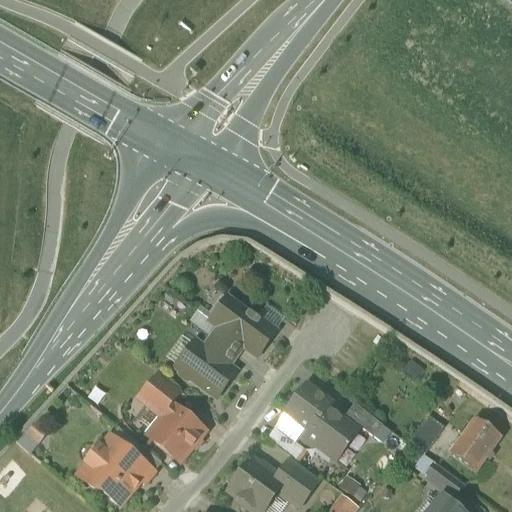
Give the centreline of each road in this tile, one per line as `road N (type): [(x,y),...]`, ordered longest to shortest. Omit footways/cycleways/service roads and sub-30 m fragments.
road 1 (tertiary): [(163,146),(0,401)]
road 2 (tertiary): [(127,264),(200,224),(225,221),(247,225),(332,273),(383,276)]
road 3 (residential): [(318,329),(172,511)]
road 4 (tertiary): [(207,168),(336,0)]
road 5 (tertiary): [(311,0),(163,146)]
road 6 (secondary): [(207,168),(383,276)]
road 7 (tertiary): [(0,424),(127,264)]
road 8 (secondary): [(163,146),(0,55)]
road 9 (secondary): [(383,276),(511,364)]
road 10 (tertiary): [(127,264),(207,168)]
